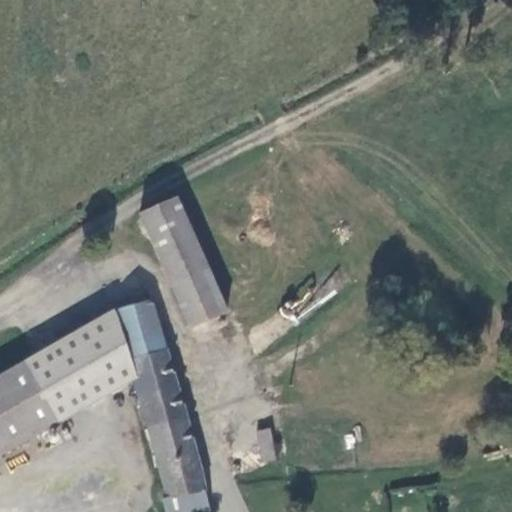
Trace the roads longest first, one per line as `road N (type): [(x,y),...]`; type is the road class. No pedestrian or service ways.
road 1 (track): [(489,0),(142,197),(48,268)]
road 2 (unknown): [(218,511),(156,283),(136,257),(97,231)]
